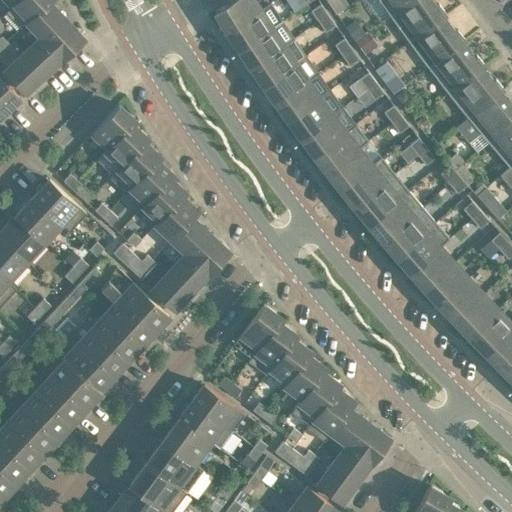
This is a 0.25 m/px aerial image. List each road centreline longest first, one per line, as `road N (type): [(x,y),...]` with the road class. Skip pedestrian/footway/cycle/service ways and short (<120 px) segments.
road 1 (residential): [(54,511),(277,248)]
road 2 (tertiary): [(277,248),(430,426)]
road 3 (tertiary): [(465,399),(310,223)]
road 4 (tertiary): [(310,223),(191,48)]
road 5 (tertiary): [(152,81),(277,248)]
road 6 (residential): [(0,168),(110,67),(158,38)]
